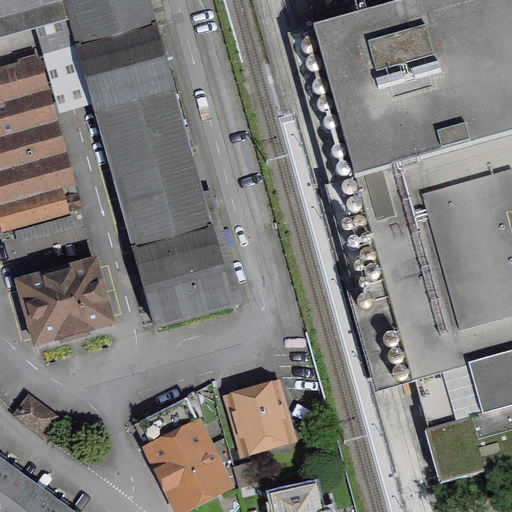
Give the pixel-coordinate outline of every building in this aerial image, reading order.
[(64,0),(157,333),(234,312),(147,0),(64,0)] [(442,492),(511,472),(511,0),(445,0),(317,36),(442,492)] [(0,219),(4,235),(72,216),(66,194),(79,190),(41,57),(0,68),(0,219)] [(37,352),(118,328),(98,262),(17,286),(37,352)] [(278,385),(224,400),(241,461),(295,447),(278,385)] [(41,435),(54,418),(29,399),(16,416),(41,435)] [(198,425),(142,451),(170,511),(201,511),(233,497),(198,425)] [(5,469),(0,475),(0,511),(9,511),(29,486),(5,469)] [(29,486),(9,511),(46,511),(52,504),(29,486)] [(275,511),(321,511),(317,491),(273,500),(275,511)]
